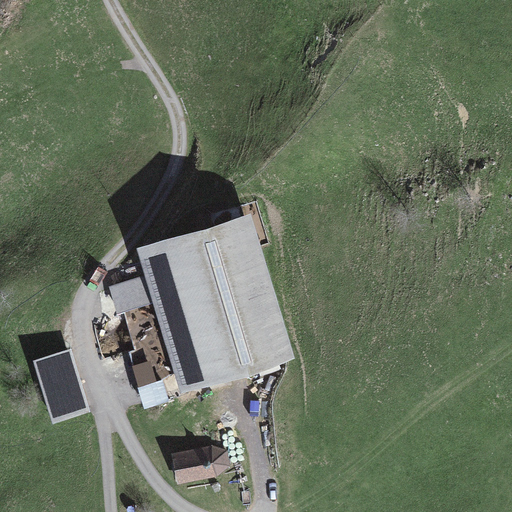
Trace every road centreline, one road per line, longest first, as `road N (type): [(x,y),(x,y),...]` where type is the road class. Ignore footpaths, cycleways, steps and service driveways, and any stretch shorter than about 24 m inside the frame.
road 1 (track): [(197,511),(151,470),(90,363),(83,301),(102,263),(167,197),(185,128),(114,0)]
road 2 (track): [(110,511),(100,381)]
